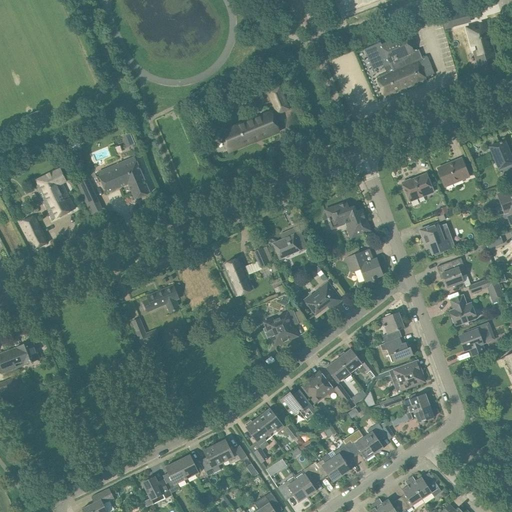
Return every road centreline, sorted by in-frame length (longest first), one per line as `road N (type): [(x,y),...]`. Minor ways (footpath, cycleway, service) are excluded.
road 1 (residential): [(60,511),(70,493),(215,422),(409,280)]
road 2 (unclassified): [(0,302),(361,154)]
road 3 (residential): [(423,445),(450,428),(456,412),(409,280)]
road 4 (unclassified): [(361,154),(511,102)]
road 5 (residential): [(409,280),(361,154)]
road 6 (residential): [(322,511),(423,445)]
